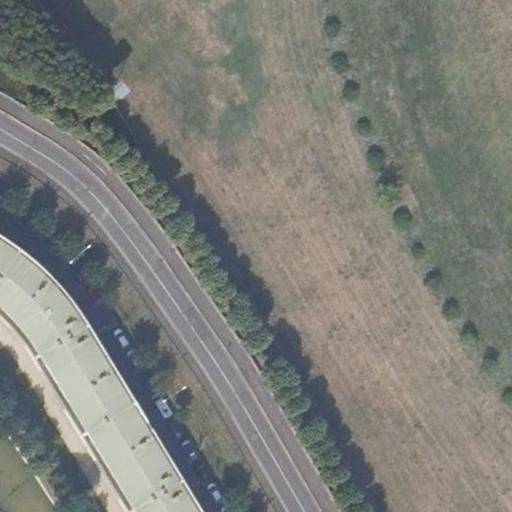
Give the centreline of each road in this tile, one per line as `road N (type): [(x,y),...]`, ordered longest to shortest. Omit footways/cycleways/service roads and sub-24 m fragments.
road 1 (track): [(356,511),(107,85),(28,0)]
road 2 (tertiary): [(0,141),(83,195),(171,305),(293,511)]
road 3 (unknown): [(349,0),(360,72),(423,234),(511,379)]
